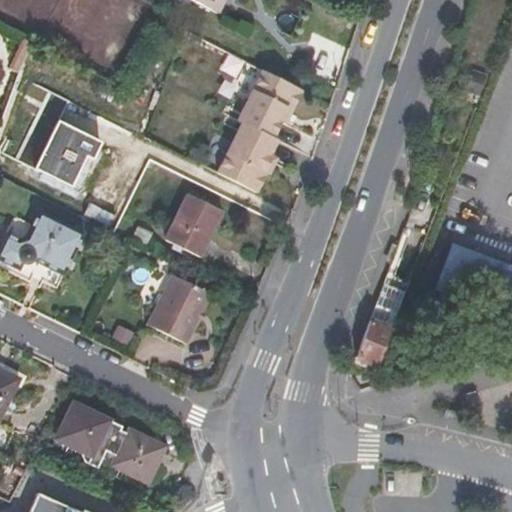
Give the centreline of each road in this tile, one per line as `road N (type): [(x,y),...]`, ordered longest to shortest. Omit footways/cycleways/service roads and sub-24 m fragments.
road 1 (secondary): [(297,436),(301,392),(435,0)]
road 2 (secondary): [(398,0),(244,430)]
road 3 (residential): [(244,430),(196,417),(0,322)]
road 4 (unclassified): [(511,476),(456,459),(297,436)]
